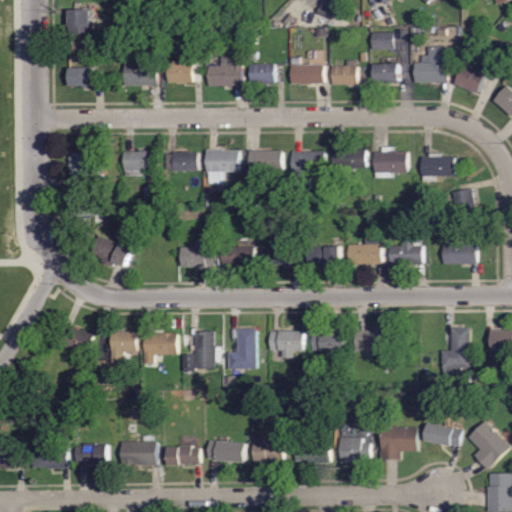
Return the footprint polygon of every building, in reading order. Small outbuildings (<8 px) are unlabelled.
[(338,0),(341,1),(336,13),(321,7),(323,0),(338,0)] [(92,25),(94,25),(94,34),(70,34),(70,19),(72,19),(72,10),(92,10),(92,25)] [(163,25),(153,25),(153,13),(162,13),(163,25)] [(329,38),(320,38),(320,29),(329,29),(329,38)] [(396,50),(374,50),(374,33),(396,33),(396,50)] [(450,83),(417,83),(417,64),(425,64),(425,56),(431,56),(431,47),(450,47),(450,83)] [(511,55),(504,72),(492,66),(500,49),(511,55)] [(259,60),(250,60),(250,52),(259,52),(259,60)] [(244,57),(245,87),(211,87),(211,67),(224,67),(224,58),(235,58),(235,57),(244,57)] [(357,61),(357,67),(359,67),(359,85),(335,85),(335,66),(349,67),(349,61),(357,61)] [(160,63),(160,85),(127,86),(127,63),(160,63)] [(278,84),(253,85),(252,65),(277,64),(278,84)] [(400,64),(401,83),(377,84),(376,65),(400,64)] [(195,83),(188,83),(188,85),(179,85),(179,83),(170,83),(170,65),(195,65),(195,83)] [(326,84),(311,84),(311,86),(302,86),(302,84),(293,84),(293,65),(326,65),(326,84)] [(488,76),(480,94),(458,85),(466,67),(488,76)] [(96,68),(96,87),(71,86),(71,68),(96,68)] [(511,88),(511,114),(496,101),(509,86),(511,88)] [(394,148),(394,152),(399,152),(399,153),(410,153),(410,174),(393,173),(393,179),(378,179),(378,153),(386,153),(386,147),(394,148)] [(226,151),(242,151),(242,172),(225,172),(225,184),(211,184),(211,172),(209,172),(209,150),(226,150),(226,151)] [(285,171),(252,171),(251,151),(285,150),(285,171)] [(369,168),(336,169),(335,150),(369,150),(369,168)] [(151,152),(160,152),(160,170),(143,170),(143,176),(127,177),(127,152),(142,152),(142,151),(151,151),(151,152)] [(328,174),(312,175),(313,189),(299,190),(299,174),(295,175),(294,152),(327,151),(328,174)] [(193,153),(201,153),(201,171),(176,172),(176,171),(169,171),(169,154),(182,154),(182,152),(192,152),(193,153)] [(92,165),(106,165),(106,181),(90,181),(90,179),(72,179),(72,153),(92,153),(92,165)] [(444,157),(457,157),(457,177),(435,177),(435,183),(425,183),(424,157),(431,157),(431,154),(444,154),(444,157)] [(478,208),(477,208),(479,222),(461,225),(456,192),(475,189),(478,208)] [(96,216),(70,217),(70,206),(73,206),(73,192),(95,191),(96,216)] [(137,231),(129,232),(129,222),(137,222),(137,231)] [(124,246),(123,248),(135,253),(128,269),(116,264),(115,267),(103,262),(105,259),(101,257),(102,255),(95,252),(101,237),(124,246)] [(381,245),(384,245),(384,264),(351,265),(351,245),(367,245),(367,238),(381,238),(381,245)] [(416,239),(423,238),(423,246),(425,246),(425,266),(418,266),(418,269),(406,269),(406,264),(392,264),(392,246),(406,246),(405,238),(416,238),(416,239)] [(209,239),(208,246),(217,246),(217,265),(208,265),(208,267),(183,267),(183,248),(198,248),(199,239),(209,239)] [(292,265),(267,266),(267,243),(292,243),(292,265)] [(479,264),(446,265),(445,245),(479,244),(479,264)] [(258,267),(225,267),(224,247),(257,247),(258,267)] [(343,266),(310,266),(310,247),(343,247),(343,266)] [(96,336),(88,354),(65,345),(72,327),(96,336)] [(472,366),(463,366),(463,371),(471,371),(471,384),(461,384),(461,376),(444,377),(444,351),(453,351),(453,328),(472,328),(472,366)] [(258,329),(258,369),(230,369),(231,353),(240,353),(240,329),(258,329)] [(390,351),(356,352),(356,331),(389,330),(390,351)] [(511,351),(492,351),(492,331),(511,331),(511,351)] [(138,353),(126,353),(126,364),(114,364),(114,382),(99,383),(98,362),(113,362),(113,333),(138,332),(138,353)] [(216,369),(198,369),(198,332),(216,332),(216,369)] [(306,332),(306,352),(295,352),(295,359),(284,359),(284,352),(271,352),(271,332),(306,332)] [(179,355),(156,356),(156,365),(145,365),(145,355),(146,355),(145,334),(179,333),(179,355)] [(347,352),(333,352),(333,357),(322,357),(322,351),(313,351),(313,334),(346,333),(347,352)] [(57,339),(54,346),(48,344),(51,337),(57,339)] [(197,355),(196,373),(184,373),(184,355),(197,355)] [(239,389),(228,389),(227,377),(239,377),(239,389)] [(349,401),(340,402),(340,391),(349,391),(349,401)] [(511,445),(511,449),(490,470),(477,456),(482,450),(471,438),(488,421),(511,445)] [(465,431),(461,449),(427,442),(430,423),(465,431)] [(420,428),(420,452),(403,452),(403,460),(383,460),(384,428),(420,428)] [(364,444),(372,443),(373,459),(364,460),(364,461),(356,462),(356,463),(343,464),(342,439),(364,438),(364,444)] [(277,445),(285,445),(285,461),(277,461),(277,463),(268,463),(268,466),(255,466),(255,439),(277,439),(277,445)] [(160,466),(125,466),(125,442),(160,441),(160,466)] [(248,444),(246,464),(218,461),(218,460),(210,459),(211,442),(220,443),(220,442),(248,444)] [(98,445),(111,445),(111,464),(98,464),(98,463),(78,463),(78,447),(86,447),(86,443),(98,443),(98,445)] [(332,443),(332,464),(318,464),(318,465),(305,465),(305,461),(296,461),(296,446),(304,446),(304,443),(332,443)] [(194,449),(202,449),(203,465),(183,465),(183,466),(170,467),(170,448),(182,448),(182,446),(194,446),(194,449)] [(70,469),(49,469),(49,468),(35,468),(35,449),(70,449),(70,469)] [(24,467),(17,467),(17,468),(0,468),(0,451),(24,451),(24,467)] [(511,511),(489,511),(489,487),(492,487),(492,474),(511,474),(511,511)]
